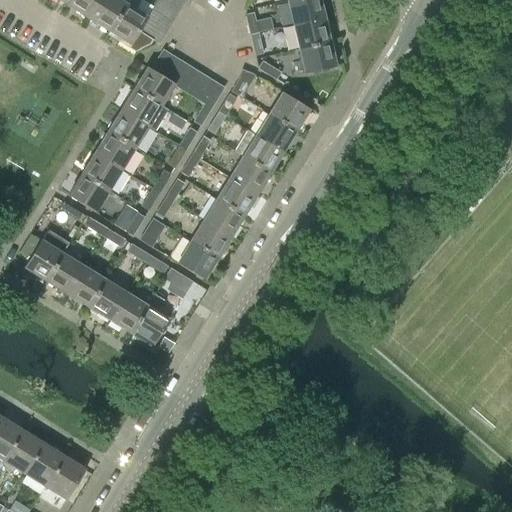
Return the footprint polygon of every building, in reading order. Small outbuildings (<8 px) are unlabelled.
[(70,0),(67,6),(87,19),(99,0),(70,0)] [(108,32),(109,30),(128,0),(99,0),(87,19),(108,32)] [(147,18),(135,11),(141,0),(128,0),(109,30),(108,32),(119,39),(117,42),(135,53),(149,45),(152,40),(143,35),(141,33),(139,32),(146,21),(147,18)] [(183,3),(178,0),(157,0),(157,1),(177,13),(183,3)] [(292,25),(323,18),(319,0),(291,0),(287,1),(292,25)] [(157,1),(151,11),(171,23),(177,13),(157,1)] [(147,18),(146,21),(165,33),(171,23),(151,11),(147,18)] [(245,15),(249,35),(258,33),(255,22),(253,13),(245,15)] [(270,18),(255,22),(258,33),(272,30),(270,18)] [(298,50),(329,43),(323,18),(292,25),(298,50)] [(143,35),(152,40),(158,44),(165,33),(146,21),(139,32),(141,33),(143,35)] [(263,55),(258,33),(249,35),(254,57),(263,55)] [(329,43),(298,50),(304,75),(335,67),(329,43)] [(161,77),(173,58),(162,51),(150,70),(161,77)] [(173,58),(161,77),(171,83),(183,64),(173,58)] [(276,81),(281,73),(262,62),(257,69),(276,81)] [(181,90),(193,70),(183,64),(171,83),(174,85),(173,85),(181,90)] [(174,85),(171,83),(161,77),(150,70),(147,68),(133,90),(160,107),(173,85),(174,85)] [(190,96),(202,76),(203,76),(193,70),(181,90),(190,96)] [(241,98),(254,76),(252,75),(241,71),(238,80),(230,92),(241,98)] [(202,76),(190,96),(200,102),(212,82),(203,76),(202,76)] [(200,102),(204,104),(211,109),(223,89),(212,82),(200,102)] [(160,107),(133,90),(120,111),(147,128),(160,107)] [(268,115),(295,132),(309,110),(281,94),(268,115)] [(228,95),(218,112),(225,117),(236,100),(228,95)] [(211,109),(204,104),(193,122),(200,127),(211,109)] [(161,128),(181,135),(188,117),(167,110),(161,128)] [(147,128),(120,111),(107,133),(134,149),(147,128)] [(225,117),(218,112),(206,131),(214,136),(225,117)] [(268,115),(255,136),(282,153),(295,132),(268,115)] [(196,133),(189,129),(178,147),(185,151),(196,133)] [(282,153),(255,136),(247,131),(233,152),(242,157),(269,174),(282,153)] [(134,149),(107,133),(94,154),(121,171),(134,149)] [(209,141),(202,137),(191,155),(198,160),(209,141)] [(185,151),(178,147),(167,165),(174,169),(185,151)] [(81,175),(108,192),(121,171),(94,154),(81,175)] [(198,160),(191,155),(180,174),(187,178),(198,160)] [(269,174),(242,157),(229,179),(256,196),(269,174)] [(151,189),(159,194),(170,176),(162,171),(151,189)] [(108,192),(81,175),(68,197),(95,213),(108,192)] [(256,196),(229,179),(215,200),(243,217),(256,196)] [(183,185),(176,180),(165,198),(172,202),(183,185)] [(159,194),(151,189),(140,207),(148,212),(159,194)] [(172,202),(165,198),(154,216),(161,220),(172,202)] [(202,221),(230,238),(243,217),(215,200),(202,221)] [(78,222),(82,214),(63,203),(58,210),(78,222)] [(132,237),(144,218),(136,213),(131,222),(125,232),(132,237)] [(120,215),(113,225),(125,232),(131,222),(120,215)] [(102,237),(107,230),(88,218),(84,226),(102,237)] [(138,241),(146,246),(151,249),(164,227),(152,219),(138,241)] [(189,242),(217,260),(230,238),(202,221),(189,242)] [(107,230),(102,237),(120,248),(125,241),(107,230)] [(23,269),(45,282),(62,255),(62,254),(68,244),(47,231),(23,269)] [(217,260),(189,242),(176,264),(203,281),(217,260)] [(126,252),(144,263),(149,256),(131,244),(126,252)] [(45,282),(66,295),(83,268),(62,255),(45,282)] [(167,267),(149,256),(144,263),(163,275),(167,267)] [(88,308),(94,298),(104,281),(83,268),(66,295),(88,308)] [(185,293),(192,283),(170,269),(164,280),(185,293)] [(88,308),(109,322),(126,294),(104,281),(94,298),(88,308)] [(109,322),(130,335),(147,307),(126,294),(109,322)] [(154,296),(147,307),(130,335),(151,348),(168,321),(156,313),(163,301),(154,296)] [(168,354),(173,344),(163,338),(157,347),(168,354)] [(0,459),(3,461),(10,449),(22,430),(1,417),(0,418),(0,459)] [(24,474),(36,455),(43,443),(22,430),(10,449),(3,461),(24,474)] [(45,487),(56,468),(64,456),(43,443),(36,455),(24,474),(45,487)] [(85,470),(64,456),(56,468),(45,487),(66,500),(85,470)]
